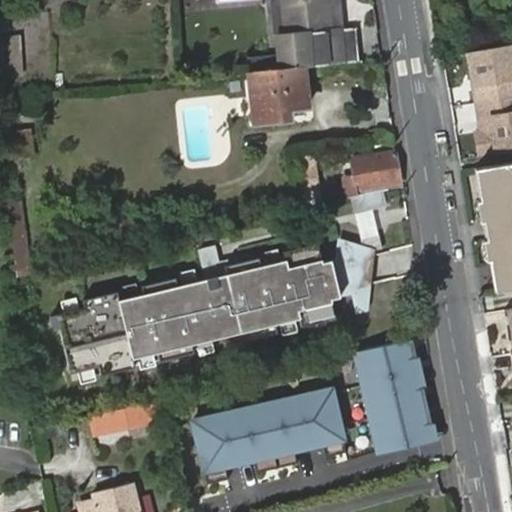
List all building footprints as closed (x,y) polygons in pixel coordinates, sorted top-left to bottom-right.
[(282,0),(273,0),(276,34),(286,33),(282,0)] [(303,67),(355,62),(352,28),(339,29),(330,29),(329,21),(328,4),(327,0),(282,0),(286,33),(276,34),(279,57),(280,69),(303,67)] [(330,29),(339,29),(338,20),(329,21),(330,29)] [(22,76),(19,35),(1,37),(3,51),(0,51),(0,59),(1,77),(22,76)] [(511,45),(463,54),(477,129),(472,130),(475,156),(511,151),(511,45)] [(261,59),(262,71),(280,69),(279,57),(261,59)] [(248,60),(249,72),(261,71),(262,71),(261,59),(248,60)] [(261,71),(249,72),(254,123),(275,120),(274,110),(289,109),(306,107),(307,107),(303,67),(280,69),(262,71),(261,71)] [(274,110),(275,120),(289,119),(290,117),(289,109),(274,110)] [(30,129),(9,132),(13,156),(33,154),(30,129)] [(332,192),(334,202),(356,197),(355,191),(400,183),(395,153),(341,161),(345,190),(332,192)] [(500,290),(511,287),(511,161),(480,167),(495,259),(500,290)] [(299,178),(303,203),(315,201),(314,194),(317,193),(314,175),(299,178)] [(21,202),(8,203),(11,228),(24,227),(21,202)] [(377,208),(351,215),(360,248),(377,243),(374,230),(383,228),(377,208)] [(24,227),(11,228),(17,277),(30,274),(24,227)] [(194,249),(198,271),(216,267),(212,246),(194,249)] [(324,252),(57,316),(74,386),(156,366),(153,354),(281,323),(284,335),(341,321),(324,252)] [(509,332),(506,309),(501,310),(505,333),(509,332)] [(411,337),(403,339),(428,440),(435,438),(411,337)] [(354,351),(379,452),(428,440),(403,339),(354,351)] [(332,388),(191,421),(206,483),(227,478),(224,465),(252,459),(255,472),(297,462),(294,450),(322,444),(325,455),(347,450),(332,388)] [(123,410),(127,427),(157,420),(153,403),(123,410)] [(138,511),(131,482),(93,492),(95,501),(80,505),(81,511),(138,511)]
